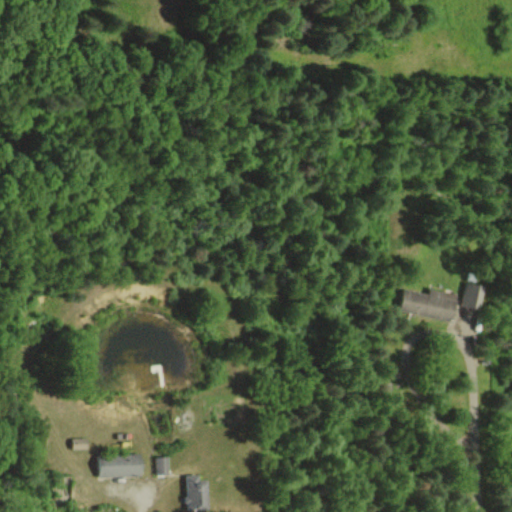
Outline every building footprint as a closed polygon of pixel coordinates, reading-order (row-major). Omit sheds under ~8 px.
[(482,285),(464,283),(461,306),(479,308),(482,285)] [(397,310),(452,321),(457,293),(429,288),(427,293),(401,288),(397,310)] [(87,448),(87,437),(72,438),(72,448),(87,448)] [(98,455),(98,476),(142,475),(141,454),(98,455)] [(154,474),(168,474),(167,456),(153,456),(154,474)] [(184,476),(185,510),(207,510),(207,476),(184,476)]
